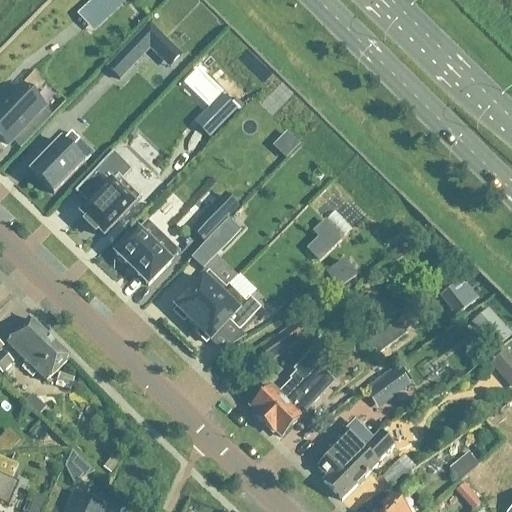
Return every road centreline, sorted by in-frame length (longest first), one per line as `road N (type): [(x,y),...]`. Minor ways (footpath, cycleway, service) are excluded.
road 1 (tertiary): [(284,511),(0,238)]
road 2 (primary): [(318,0),(511,190)]
road 3 (primary): [(511,117),(391,0)]
